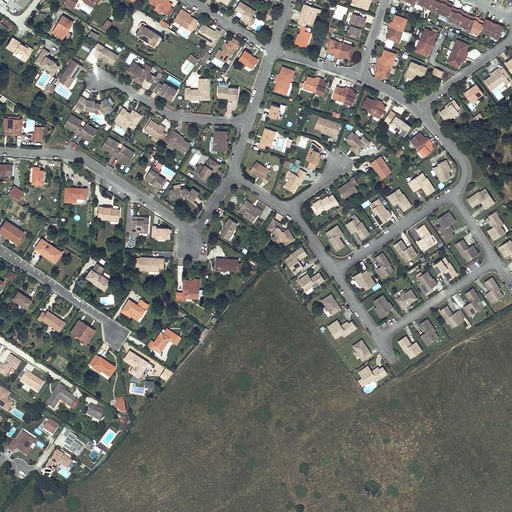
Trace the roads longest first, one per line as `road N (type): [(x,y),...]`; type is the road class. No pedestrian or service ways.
road 1 (residential): [(0,149),(77,153),(191,229),(190,249)]
road 2 (residential): [(250,121),(174,115),(95,77)]
road 3 (residential): [(0,251),(120,329)]
road 4 (residential): [(334,271),(451,193)]
road 5 (residential): [(379,337),(495,260)]
road 6 (residential): [(414,109),(511,37)]
